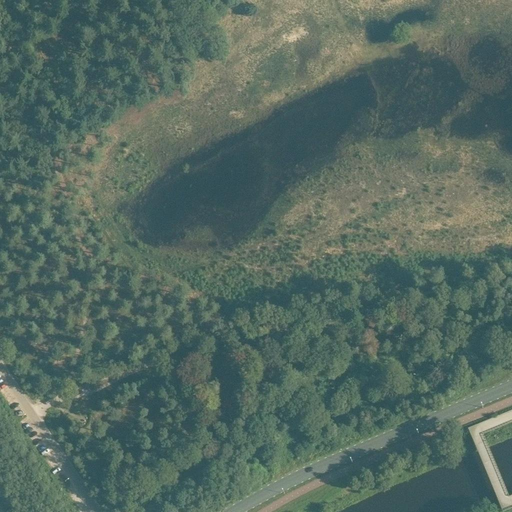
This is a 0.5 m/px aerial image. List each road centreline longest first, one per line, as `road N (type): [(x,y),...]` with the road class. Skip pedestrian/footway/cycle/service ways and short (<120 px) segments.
road 1 (track): [(511,278),(247,324),(159,356)]
road 2 (tertiary): [(231,511),(511,386)]
road 3 (unclassified): [(97,511),(0,365)]
